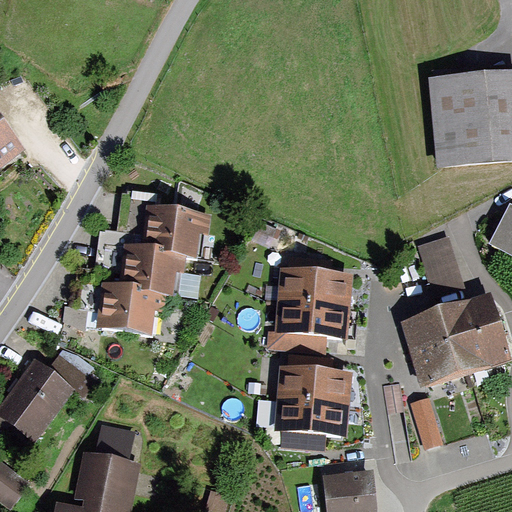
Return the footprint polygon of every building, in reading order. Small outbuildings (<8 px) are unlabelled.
[(435,169),(511,163),(511,70),(428,77),(435,169)] [(0,173),(24,155),(0,123),(0,173)] [(125,248),(142,250),(147,211),(157,212),(159,195),(128,191),(123,234),(99,231),(92,288),(84,287),(80,313),(99,315),(103,286),(120,288),(125,248)] [(511,205),(491,245),(511,255),(511,205)] [(157,212),(147,211),(142,250),(162,252),(161,258),(186,261),(197,262),(200,236),(208,236),(210,217),(157,212)] [(419,247),(440,312),(470,303),(448,237),(419,247)] [(125,248),(120,288),(152,292),(151,297),(166,299),(174,300),(177,274),(185,275),(186,261),(161,258),(162,252),(142,250),(125,248)] [(280,273),(277,306),(349,312),(352,279),(280,273)] [(99,315),(97,332),(152,339),(155,314),(164,315),(166,299),(151,297),(152,292),(120,288),(103,286),(99,315)] [(491,296),(470,303),(440,312),(400,324),(420,389),(511,361),(491,296)] [(346,342),(349,312),(277,306),(275,336),(269,336),(268,349),(325,354),(326,340),(346,342)] [(166,387),(172,390),(187,362),(181,359),(166,387)] [(280,370),(277,400),(350,406),(352,377),(337,376),(338,363),(287,359),(286,370),(280,370)] [(36,363),(0,411),(0,420),(34,445),(75,390),(84,396),(94,383),(66,362),(55,377),(36,363)] [(400,383),(384,386),(389,415),(405,413),(400,383)] [(429,399),(412,404),(425,449),(442,444),(429,399)] [(348,441),(350,406),(277,400),(275,435),(282,435),(281,450),(326,454),(328,439),(348,441)] [(55,503),(53,511),(131,511),(141,464),(127,461),(132,435),(105,430),(100,456),(84,453),(76,497),(86,499),(84,508),(55,503)] [(0,467),(0,504),(6,510),(24,486),(0,467)] [(323,480),(326,511),(377,511),(374,474),(323,480)]
